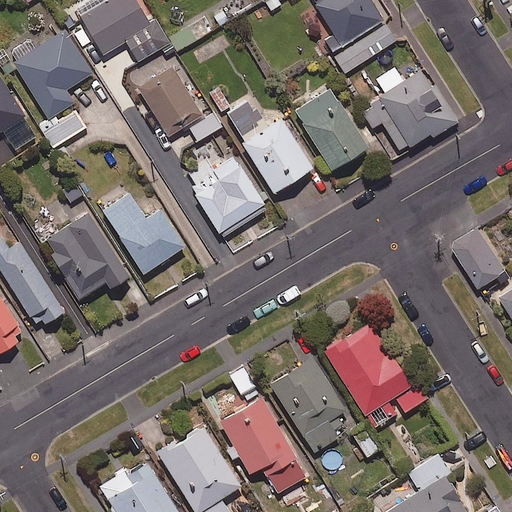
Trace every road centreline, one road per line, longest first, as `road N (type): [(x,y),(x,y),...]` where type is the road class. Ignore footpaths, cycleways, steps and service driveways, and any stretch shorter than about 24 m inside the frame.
road 1 (residential): [(378,214),(1,436)]
road 2 (residential): [(378,214),(511,428)]
road 3 (residential): [(511,138),(378,214)]
road 4 (residential): [(439,0),(511,115)]
